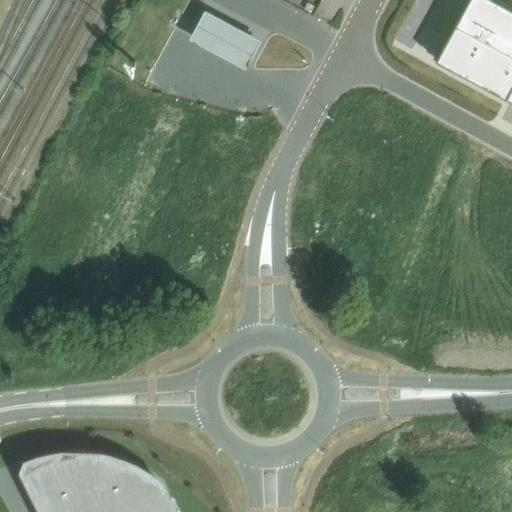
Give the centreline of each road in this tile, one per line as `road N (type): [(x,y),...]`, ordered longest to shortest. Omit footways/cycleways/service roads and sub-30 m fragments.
road 1 (tertiary): [(212,370),(195,379),(0,404)]
road 2 (tertiary): [(0,418),(150,411),(212,419)]
road 3 (unclassified): [(511,149),(342,57)]
road 4 (tertiary): [(511,382),(404,381),(320,368)]
road 5 (tertiary): [(322,417),(511,399)]
road 6 (unclassified): [(274,185),(256,231),(242,340)]
road 7 (unclassified): [(291,341),(274,185)]
road 8 (unclassified): [(342,57),(274,185)]
